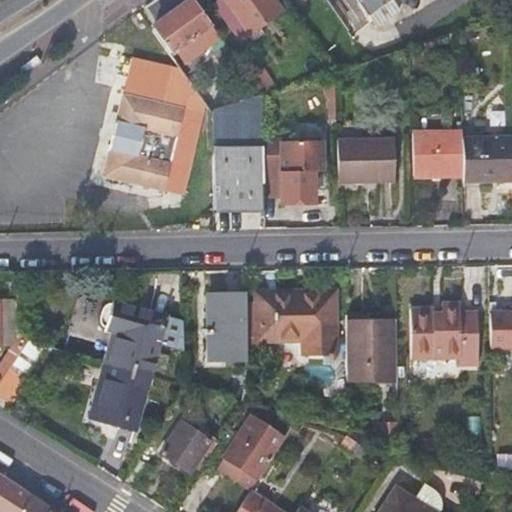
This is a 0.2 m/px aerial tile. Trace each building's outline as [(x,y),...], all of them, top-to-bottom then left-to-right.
[(149,0),(144,4),(157,26),(150,30),(166,54),(171,52),(181,65),(200,51),(202,53),(218,41),(189,0),(149,0)] [(236,41),(279,11),(271,0),(219,0),(220,0),(211,7),(236,41)] [(370,17),(380,11),(372,0),(355,0),(369,19),(370,17)] [(396,0),(372,0),(380,11),(393,2),(396,0)] [(387,22),(400,13),(393,2),(380,11),(387,22)] [(370,17),(378,28),(387,22),(380,11),(370,17)] [(224,74),(236,67),(222,47),(211,56),(224,74)] [(103,178),(164,191),(184,109),(123,96),(103,178)] [(258,98),(209,114),(209,155),(260,154),(259,126),(258,98)] [(288,125),(287,98),(258,98),(259,126),(288,125)] [(459,137),(409,138),(409,179),(460,179),(459,143),(459,137)] [(390,141),(334,142),(335,185),(392,185),(390,141)] [(459,143),(460,179),(460,184),(510,184),(510,159),(510,149),(509,143),(459,143)] [(311,176),(321,176),(321,147),(278,148),(279,207),(312,207),(311,176)] [(260,154),(209,155),(211,215),(262,214),(260,154)] [(208,335),(207,362),(245,361),(244,296),(206,298),(207,330),(202,330),(203,335),(208,335)] [(101,331),(110,333),(102,365),(148,379),(165,319),(108,303),(101,331)] [(477,314),(460,314),(459,304),(442,305),(441,310),(411,310),(410,360),(457,360),(457,367),(479,367),(477,314)] [(511,315),(490,316),(490,350),(511,350),(511,315)] [(395,386),(395,323),(344,324),(346,386),(395,386)] [(0,395),(12,402),(44,349),(29,340),(20,355),(9,349),(0,363),(0,395)] [(87,421),(133,433),(148,379),(102,365),(87,421)] [(295,408),(280,404),(276,415),(295,421),(295,408)] [(236,442),(225,459),(258,480),(284,439),(249,418),(235,440),(236,442)] [(161,457),(189,475),(210,442),(182,424),(161,457)] [(363,427),(359,439),(396,450),(396,438),(363,427)] [(226,466),(213,457),(199,479),(213,489),(226,466)] [(137,465),(123,487),(134,494),(148,471),(137,465)] [(0,511),(18,511),(29,496),(0,476),(0,511)] [(426,511),(393,491),(379,511),(426,511)] [(237,511),(275,511),(249,494),(237,511)] [(18,511),(52,511),(29,496),(18,511)]
